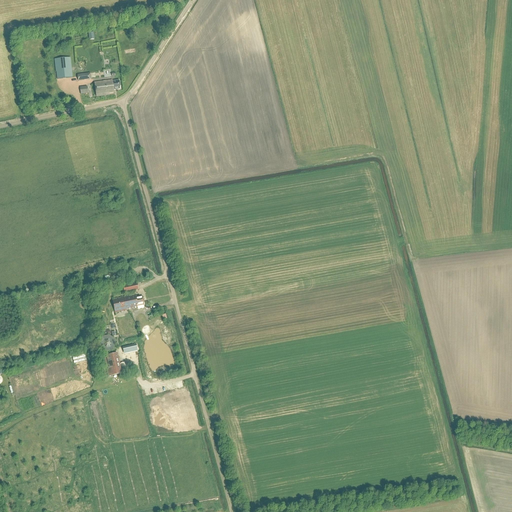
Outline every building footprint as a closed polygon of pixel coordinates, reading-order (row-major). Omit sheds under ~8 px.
[(59,97),(74,96),(70,58),(54,60),(59,97)] [(112,82),(112,81),(95,83),(96,97),(109,95),(109,94),(114,93),(114,91),(120,90),(119,81),(112,82)] [(80,87),(80,95),(88,94),(87,87),(80,87)] [(125,294),(138,290),(137,284),(124,287),(125,294)] [(135,295),(126,297),(128,310),(137,308),(138,309),(138,310),(143,309),(144,308),(143,306),(144,305),(142,297),(135,298),(135,295)] [(116,313),(128,310),(126,297),(113,299),(116,313)] [(109,336),(108,336),(107,336),(106,336),(105,337),(104,337),(103,337),(103,338),(102,338),(101,339),(101,340),(100,340),(100,341),(100,342),(100,343),(100,344),(100,345),(100,346),(100,348),(101,349),(102,350),(103,350),(104,351),(105,351),(106,352),(107,352),(108,352),(109,352),(110,351),(111,351),(112,350),(113,349),(114,349),(114,348),(115,346),(115,344),(115,343),(115,342),(115,341),(114,340),(114,339),(113,338),(112,338),(111,337),(110,337),(109,336)] [(136,345),(122,348),(124,354),(137,351),(136,345)] [(109,377),(121,374),(117,354),(104,357),(109,377)]
